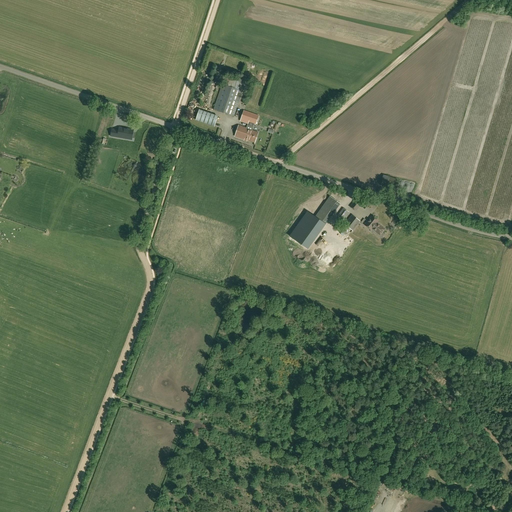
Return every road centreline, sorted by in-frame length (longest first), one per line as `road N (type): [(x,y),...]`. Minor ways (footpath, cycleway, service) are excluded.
road 1 (unclassified): [(511,238),(0,67)]
road 2 (track): [(175,127),(138,243),(150,285),(64,511)]
road 3 (track): [(470,0),(278,164)]
road 4 (track): [(175,127),(218,0)]
